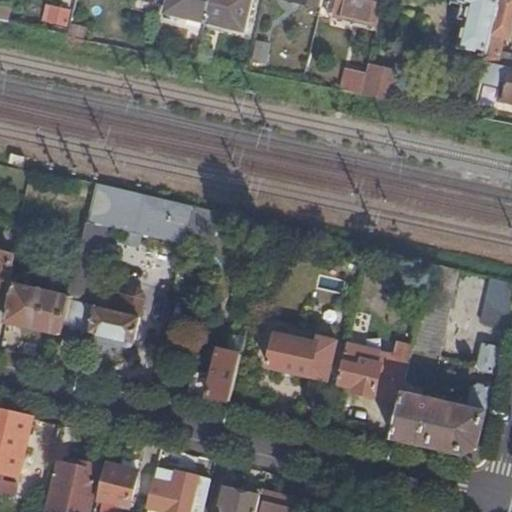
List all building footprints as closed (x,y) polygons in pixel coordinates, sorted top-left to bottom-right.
[(65,0),(63,12),(73,14),(76,0),(65,0)] [(205,24),(210,0),(168,0),(165,15),(205,24)] [(210,0),(205,24),(245,33),(252,0),(210,0)] [(379,23),(384,0),(340,0),(337,13),(379,23)] [(485,56),(499,0),(453,0),(453,2),(469,6),(459,48),(485,56)] [(511,67),(511,58),(502,56),(506,39),(510,40),(511,30),(511,0),(499,0),(485,56),(484,61),(511,67)] [(258,74),(262,58),(251,56),(248,72),(258,74)] [(511,72),(511,73),(511,67),(484,61),(481,76),(509,82),(505,101),(511,103),(511,72)] [(365,95),(394,101),(400,72),(371,66),(365,95)] [(185,243),(188,233),(194,207),(96,185),(87,221),(185,243)] [(214,239),(221,213),(194,207),(188,233),(214,239)] [(0,286),(6,288),(14,256),(0,252),(0,286)] [(440,357),(459,271),(432,264),(414,343),(413,351),(440,357)] [(271,280),(260,278),(255,299),(266,302),(271,280)] [(506,329),(511,303),(511,283),(492,279),(482,324),(506,329)] [(70,302),(71,297),(16,285),(7,324),(62,336),(64,326),(70,302)] [(113,312),(70,302),(64,326),(134,343),(145,299),(139,289),(128,295),(125,308),(114,305),(113,312)] [(118,292),(114,305),(125,308),(128,295),(118,292)] [(266,302),(255,299),(251,316),(263,318),(266,302)] [(242,355),(245,338),(229,334),(226,352),(242,355)] [(269,368),(328,381),(338,342),(318,337),(317,344),(277,334),(269,368)] [(403,395),(413,351),(414,343),(398,339),(394,355),(347,345),(340,384),(356,388),(356,393),(401,403),(403,395)] [(495,374),(501,348),(482,343),(477,364),(481,371),(495,374)] [(190,394),(231,403),(242,355),(226,352),(220,351),(214,377),(199,373),(194,377),(190,394)] [(478,447),(492,387),(478,384),(472,387),(467,408),(403,395),(401,403),(394,439),(464,455),(478,447)] [(0,466),(12,414),(0,411),(0,466)] [(20,477),(34,419),(12,414),(0,466),(0,479),(2,480),(4,473),(20,477)] [(122,467),(107,463),(98,500),(130,508),(139,472),(132,470),(134,460),(124,458),(122,467)] [(75,461),(74,466),(60,463),(49,511),(50,511),(90,511),(100,466),(75,461)] [(174,486),(178,472),(159,468),(156,482),(174,486)] [(156,482),(150,508),(166,511),(204,511),(212,480),(178,472),(174,486),(156,482)] [(239,495),(240,491),(227,487),(225,492),(239,495)] [(258,511),(262,496),(240,491),(239,495),(225,492),(220,511),(258,511)] [(298,511),(302,501),(263,491),(262,496),(258,511),(298,511)]
